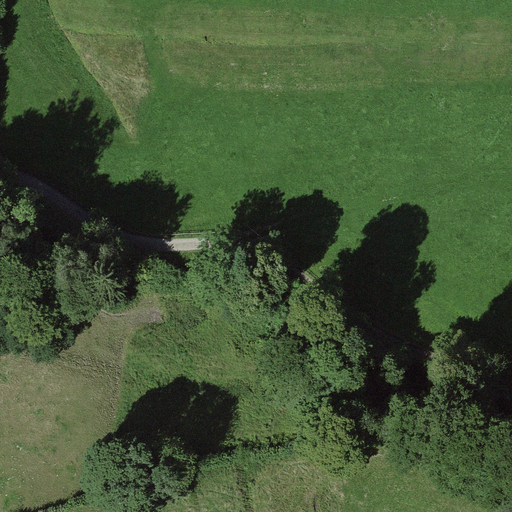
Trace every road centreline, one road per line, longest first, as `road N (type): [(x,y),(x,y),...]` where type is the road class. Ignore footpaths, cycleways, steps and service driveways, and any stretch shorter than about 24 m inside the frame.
road 1 (track): [(304,217),(187,246),(128,240),(0,185)]
road 2 (track): [(511,346),(348,263),(317,240),(304,217)]
road 3 (track): [(511,174),(445,181),(304,217)]
